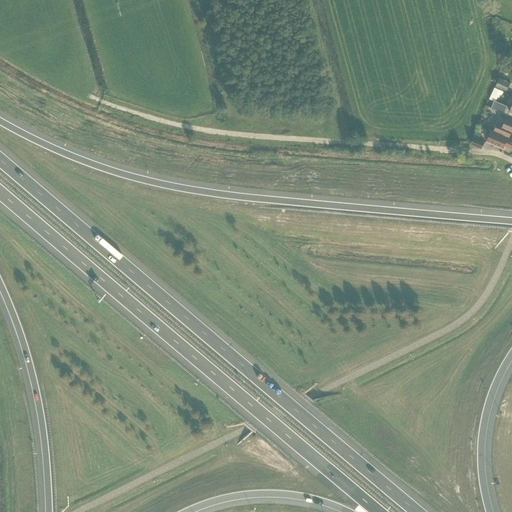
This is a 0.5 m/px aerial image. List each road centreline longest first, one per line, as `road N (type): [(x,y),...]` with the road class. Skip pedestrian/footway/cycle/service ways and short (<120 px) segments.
road 1 (motorway): [(416,511),(0,158)]
road 2 (motorway): [(511,220),(334,207),(134,176),(0,119)]
road 3 (motorway): [(0,194),(377,511)]
road 4 (motorway): [(0,287),(40,413),(47,511)]
road 5 (motorway): [(188,511),(251,494),(296,496),(346,511)]
road 6 (motorway): [(490,511),(483,429),(511,357)]
